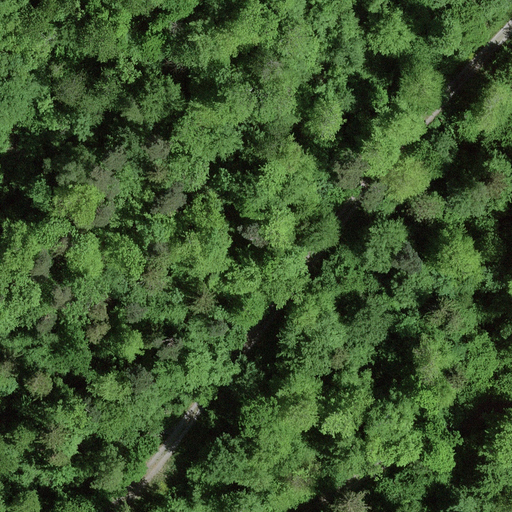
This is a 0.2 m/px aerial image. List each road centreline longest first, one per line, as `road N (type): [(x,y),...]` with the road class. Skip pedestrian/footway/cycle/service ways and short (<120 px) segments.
road 1 (track): [(511,33),(365,184),(184,428)]
road 2 (track): [(303,511),(511,396)]
